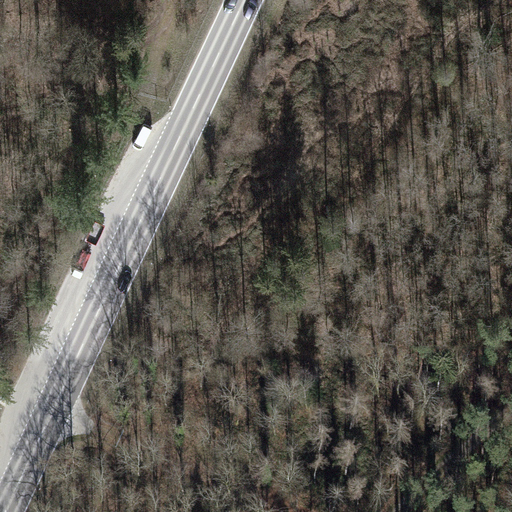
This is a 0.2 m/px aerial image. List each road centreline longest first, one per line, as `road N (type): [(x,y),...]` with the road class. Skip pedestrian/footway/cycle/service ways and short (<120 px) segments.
road 1 (primary): [(6,511),(248,0)]
road 2 (track): [(297,511),(51,413)]
road 3 (track): [(171,0),(141,131),(164,184)]
road 4 (track): [(511,408),(390,511)]
